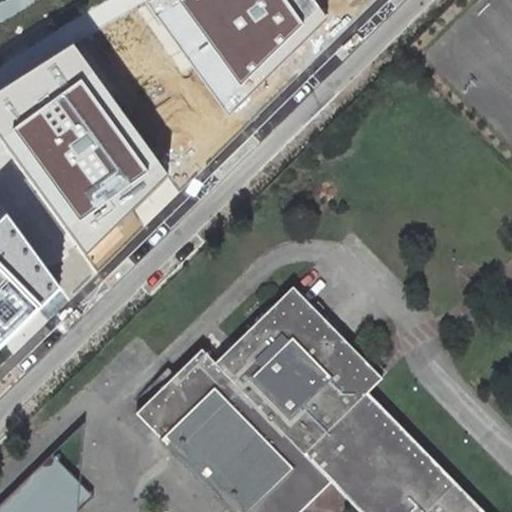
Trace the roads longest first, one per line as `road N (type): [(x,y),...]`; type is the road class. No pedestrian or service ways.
road 1 (unknown): [(0,479),(102,402),(268,256),(295,244),(323,245),(346,259),(428,337),(479,409),(511,439)]
road 2 (unclassified): [(0,413),(414,0)]
